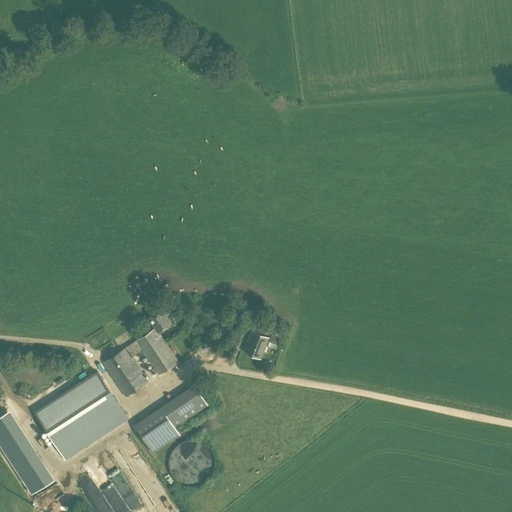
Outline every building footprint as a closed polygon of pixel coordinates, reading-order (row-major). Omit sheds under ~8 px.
[(179,362),(159,332),(171,323),(162,309),(148,318),(155,328),(136,340),(125,347),(103,362),(126,397),(149,382),(132,356),(142,350),(158,375),(179,362)] [(277,335),(280,327),(265,321),(261,329),(277,335)] [(260,358),(268,338),(252,332),(244,352),(260,358)] [(65,460),(129,419),(98,371),(64,392),(34,411),(65,460)] [(152,452),(180,434),(175,427),(161,406),(133,424),(152,452)]
